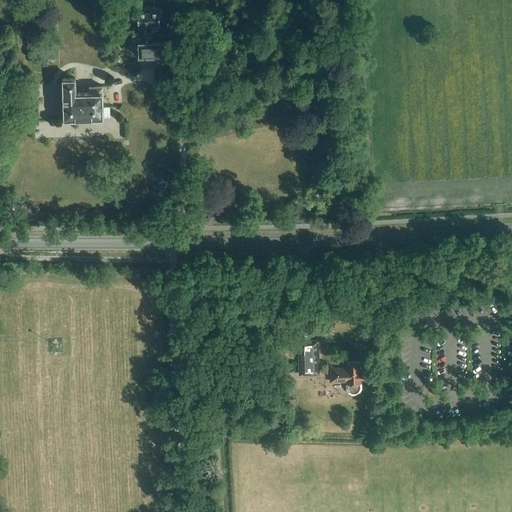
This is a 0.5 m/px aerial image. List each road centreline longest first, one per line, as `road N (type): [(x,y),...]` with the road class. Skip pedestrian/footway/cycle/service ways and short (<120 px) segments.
road 1 (secondary): [(0,244),(511,231)]
road 2 (track): [(179,511),(170,261)]
